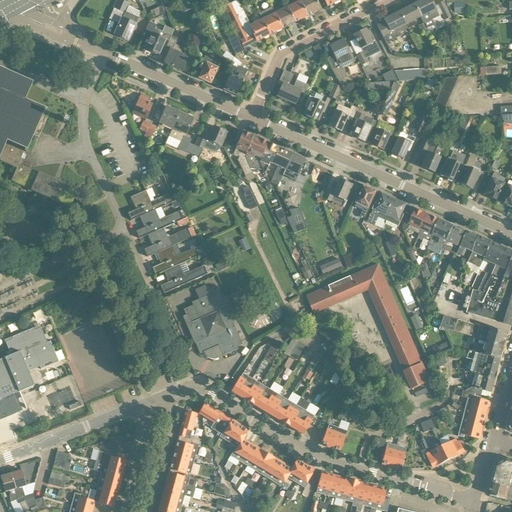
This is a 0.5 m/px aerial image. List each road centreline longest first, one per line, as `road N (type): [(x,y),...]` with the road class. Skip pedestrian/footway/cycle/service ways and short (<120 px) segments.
road 1 (residential): [(177,392),(200,386),(321,459),(472,501)]
road 2 (residential): [(511,237),(249,118)]
road 3 (residential): [(155,309),(86,142),(80,94),(103,52)]
road 4 (residential): [(391,0),(283,52),(249,118)]
road 5 (residential): [(249,118),(103,52)]
road 6 (residential): [(147,404),(0,460)]
road 7 (residential): [(143,511),(177,392)]
